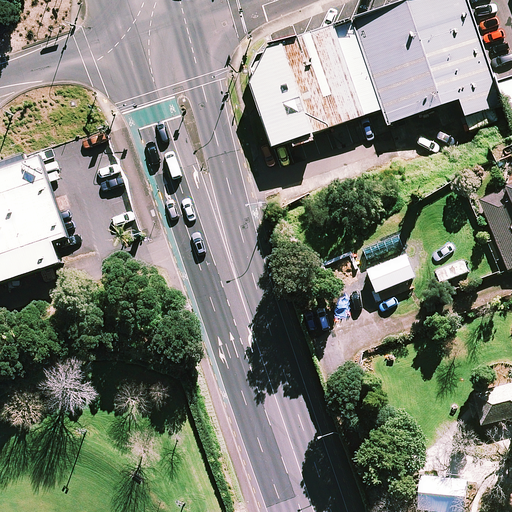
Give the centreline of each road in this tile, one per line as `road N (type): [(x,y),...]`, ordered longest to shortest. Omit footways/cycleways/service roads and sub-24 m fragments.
road 1 (secondary): [(179,0),(241,220),(239,293)]
road 2 (secondary): [(239,293),(197,235),(125,23)]
road 3 (secondary): [(239,293),(314,511)]
road 4 (trunk): [(125,23),(85,52),(0,79)]
